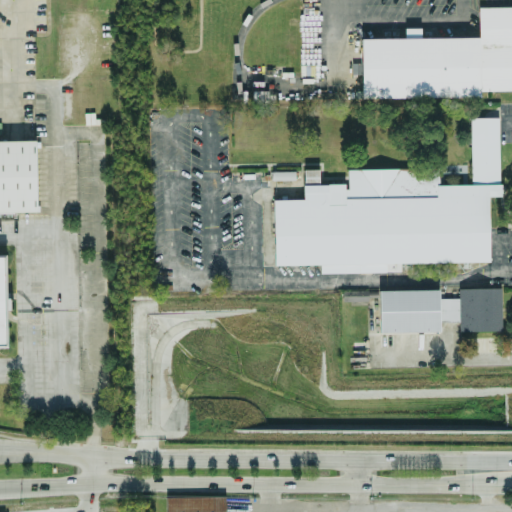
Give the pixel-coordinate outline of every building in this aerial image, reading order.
[(354,43),(473,40),(474,12),(511,10),(511,91),(477,91),(477,100),(358,100),(354,43)] [(268,267),(267,202),(299,201),(302,187),(340,186),(343,170),(436,171),(434,192),(466,191),(470,121),(494,120),(496,199),(488,198),(486,265),(268,267)] [(0,140),(36,140),(37,212),(0,212),(0,140)] [(373,294),(434,293),(433,302),(454,302),(453,290),(494,292),(494,332),(455,332),(455,323),(435,324),(434,333),(373,336),(373,294)] [(365,291),(343,292),(343,302),(356,301),(356,294),(365,294),(365,291)] [(166,511),(225,511),(225,496),(166,497),(166,511)]
